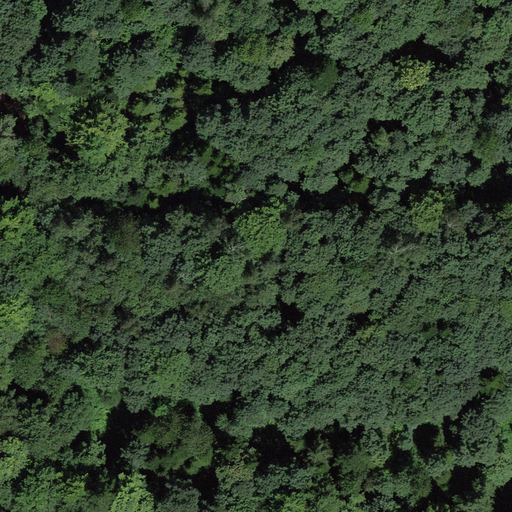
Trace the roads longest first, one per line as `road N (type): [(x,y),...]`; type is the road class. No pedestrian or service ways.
road 1 (track): [(83,511),(64,494),(16,301),(11,101),(0,85)]
road 2 (track): [(511,212),(194,0)]
